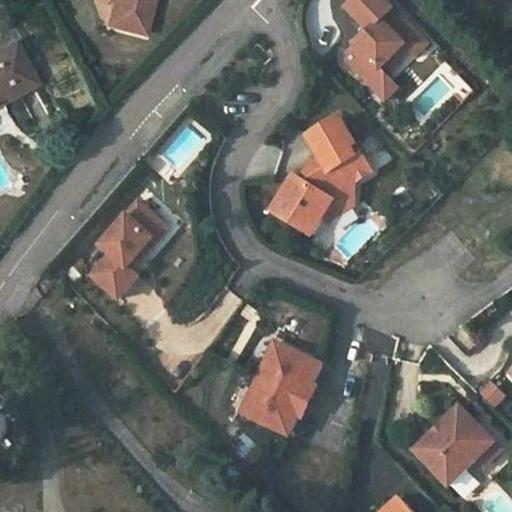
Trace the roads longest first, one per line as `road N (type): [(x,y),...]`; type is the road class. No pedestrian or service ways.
road 1 (residential): [(511,271),(461,310),(390,314),(262,264),(248,250),(227,216),(226,172),(278,97),(287,62),(272,25),(244,0)]
road 2 (residential): [(0,290),(148,95),(241,0)]
road 3 (unknown): [(5,282),(110,430),(167,488),(221,511)]
